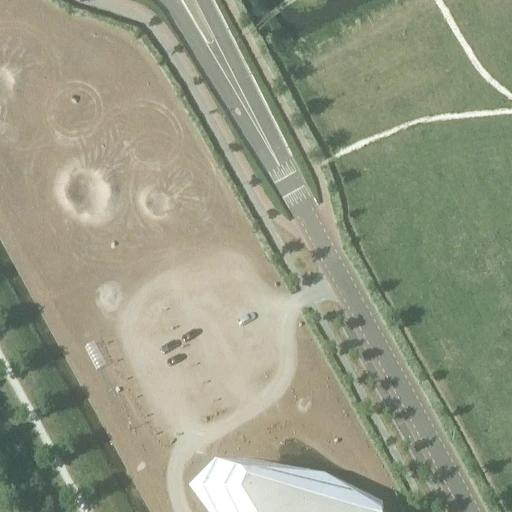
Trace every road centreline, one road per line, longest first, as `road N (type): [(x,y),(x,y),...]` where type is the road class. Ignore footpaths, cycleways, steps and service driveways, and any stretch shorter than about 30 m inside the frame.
road 1 (unclassified): [(473,511),(245,105)]
road 2 (unclassified): [(169,0),(245,105)]
